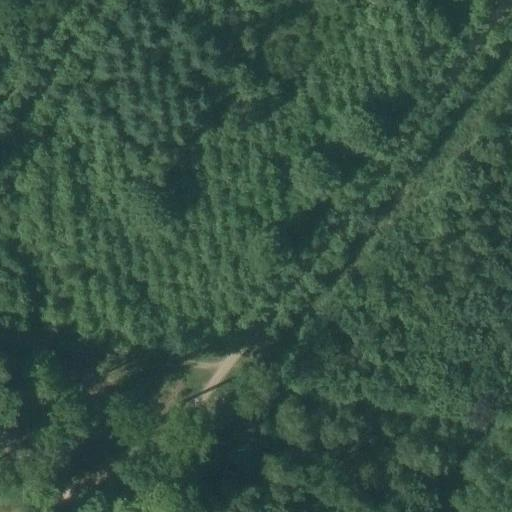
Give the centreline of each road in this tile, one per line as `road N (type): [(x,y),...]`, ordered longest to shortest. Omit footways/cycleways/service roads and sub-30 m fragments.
road 1 (track): [(139,511),(222,367),(509,0)]
road 2 (track): [(93,0),(0,139)]
road 3 (track): [(128,511),(0,405)]
